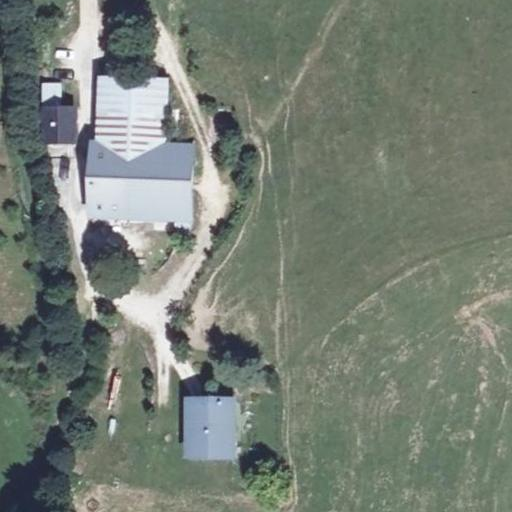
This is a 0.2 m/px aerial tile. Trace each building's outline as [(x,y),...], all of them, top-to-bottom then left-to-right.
[(101,80),(105,81),(125,83),(127,59),(117,61),(118,52),(103,49),(101,80)] [(105,81),(104,93),(161,99),(162,87),(125,83),(105,81)] [(161,99),(104,93),(100,148),(127,150),(120,222),(186,225),(192,158),(158,154),(161,99)] [(56,113),(53,137),(68,140),(71,113),(56,113)] [(127,150),(100,148),(91,147),(86,221),(120,222),(127,150)] [(185,399),(184,458),(235,459),(236,400),(185,399)]
